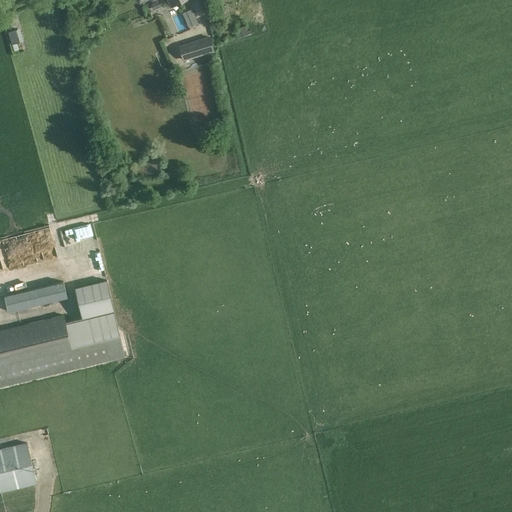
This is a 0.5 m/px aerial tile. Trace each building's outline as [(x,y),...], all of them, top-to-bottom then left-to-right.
[(192,9),(182,13),(188,27),(198,23),(192,9)] [(247,31),(246,26),(235,29),(238,38),(252,34),(251,30),(247,31)] [(22,41),(18,29),(9,32),(12,44),(22,41)] [(214,51),(209,36),(178,46),(183,61),(214,51)] [(175,64),(181,61),(173,40),(167,43),(175,64)] [(48,227),(35,231),(44,260),(57,256),(48,227)] [(0,386),(117,359),(125,357),(115,317),(106,279),(75,287),(83,317),(65,322),(64,317),(0,331),(0,386)] [(68,297),(64,281),(4,295),(8,312),(68,297)] [(0,492),(37,484),(27,444),(0,450),(0,492)]
